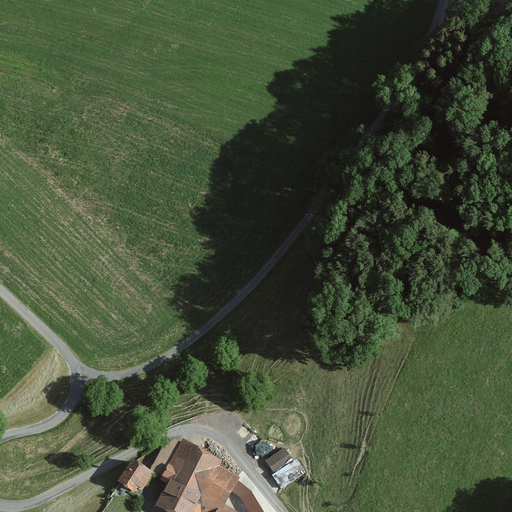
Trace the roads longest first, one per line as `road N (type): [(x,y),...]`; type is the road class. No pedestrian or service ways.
road 1 (unclassified): [(75,372),(125,376),(151,366),(202,333),(253,284),(408,80),(444,0)]
road 2 (unclassified): [(0,507),(26,508),(177,433),(218,442),(280,511)]
